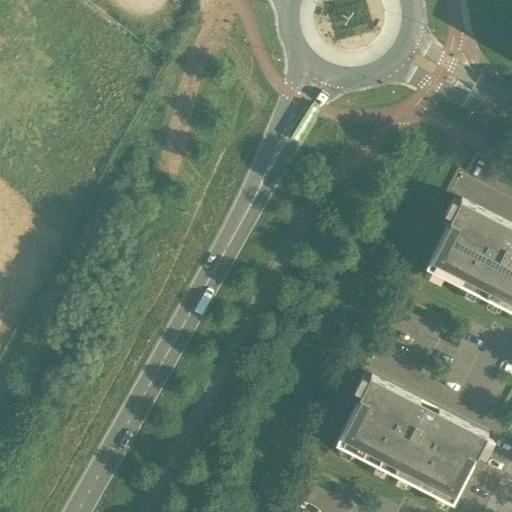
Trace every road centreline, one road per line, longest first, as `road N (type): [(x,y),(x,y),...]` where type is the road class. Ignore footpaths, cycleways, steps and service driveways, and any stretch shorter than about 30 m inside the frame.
road 1 (primary): [(77,511),(320,65)]
road 2 (unclassified): [(511,116),(399,50)]
